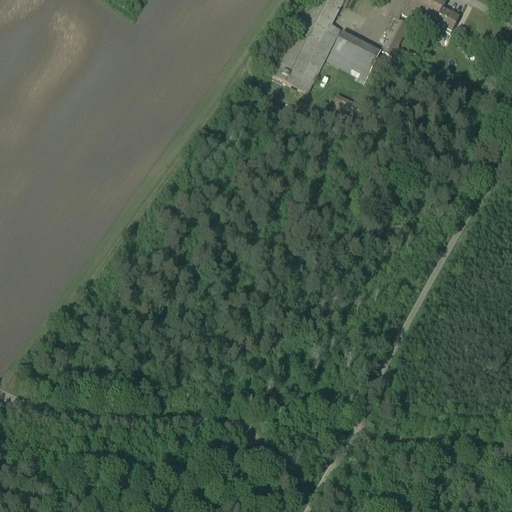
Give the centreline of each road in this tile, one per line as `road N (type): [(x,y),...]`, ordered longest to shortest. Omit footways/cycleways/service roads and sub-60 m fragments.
road 1 (track): [(341,442),(511,138)]
road 2 (track): [(273,511),(261,455),(243,427),(65,415),(0,394)]
road 3 (unclassified): [(306,511),(341,442),(511,449)]
